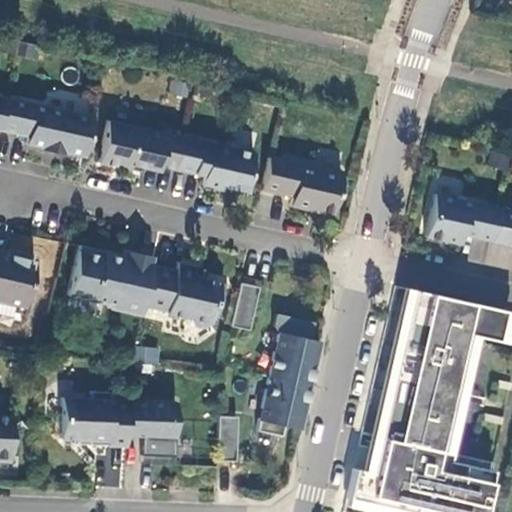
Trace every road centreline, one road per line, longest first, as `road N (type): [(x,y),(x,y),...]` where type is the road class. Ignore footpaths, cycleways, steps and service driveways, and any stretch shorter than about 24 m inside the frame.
road 1 (residential): [(0,187),(360,269)]
road 2 (residential): [(360,269),(433,0)]
road 3 (residential): [(303,511),(360,269)]
road 4 (residential): [(511,297),(360,269)]
